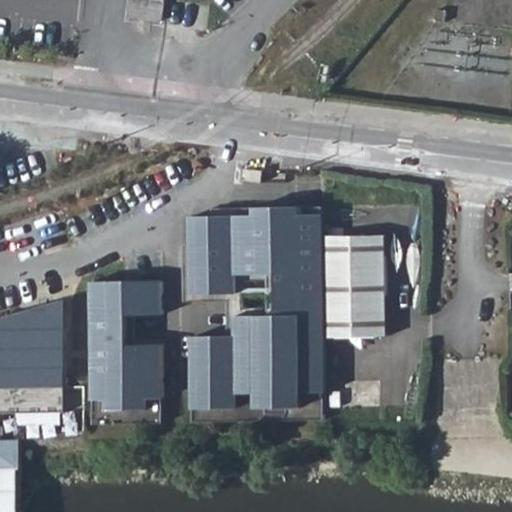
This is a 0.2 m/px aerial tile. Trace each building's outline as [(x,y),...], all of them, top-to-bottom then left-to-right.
[(130,1),(128,19),(162,23),(165,5),(130,1)] [(243,181),(262,183),(263,172),(245,170),(243,181)] [(196,407),(328,405),(327,337),(394,336),(392,235),(325,237),(325,214),(302,215),(302,207),(257,207),(257,216),(192,217),(194,293),(239,292),(239,288),(251,288),(250,275),(280,274),(281,314),(238,315),(238,336),(195,337),(196,407)] [(94,281),(96,399),(166,398),(165,344),(132,345),(131,314),(165,314),(164,280),(94,281)] [(48,333),(35,333),(28,313),(0,322),(0,413),(8,413),(67,412),(65,328),(48,329),(48,333)] [(166,398),(96,399),(96,424),(167,423),(166,398)] [(328,405),(196,407),(196,422),(328,420),(328,405)]
